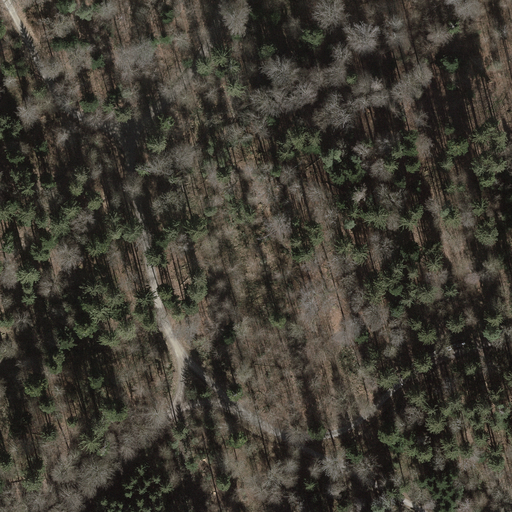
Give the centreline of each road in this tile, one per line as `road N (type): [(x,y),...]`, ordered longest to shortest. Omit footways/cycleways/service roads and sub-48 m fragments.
road 1 (track): [(297,439),(337,432),(411,374),(511,338)]
road 2 (track): [(127,128),(140,259),(179,352)]
road 3 (track): [(127,128),(67,107),(6,0)]
road 4 (track): [(223,0),(210,45),(174,96),(127,128)]
road 5 (track): [(63,511),(176,408)]
road 6 (track): [(297,439),(424,511)]
